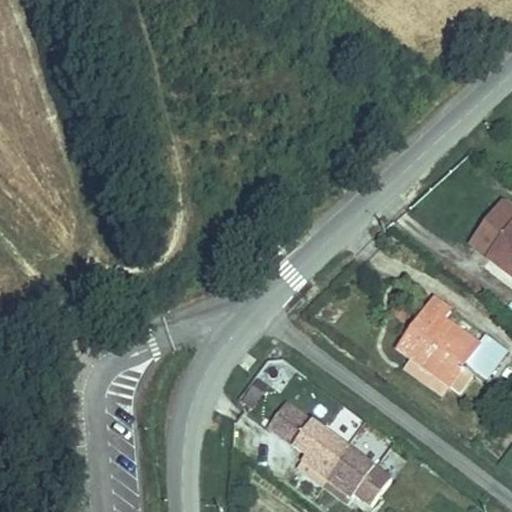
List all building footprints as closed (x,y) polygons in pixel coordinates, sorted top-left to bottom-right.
[(511,199),(492,228),(511,242),(511,199)] [(511,242),(492,228),(484,238),(500,250),(495,257),(511,269),(511,242)] [(500,250),(484,238),(479,246),(495,257),(500,250)] [(413,359),(447,387),(458,396),(475,376),(463,366),(480,347),(444,317),(449,310),(438,300),(399,347),(413,359)] [(447,387),(413,359),(405,370),(438,397),(447,387)] [(426,511),(427,511),(290,404),(271,429),(310,460),(304,467),(351,503),(356,496),(377,511),(426,511)]
